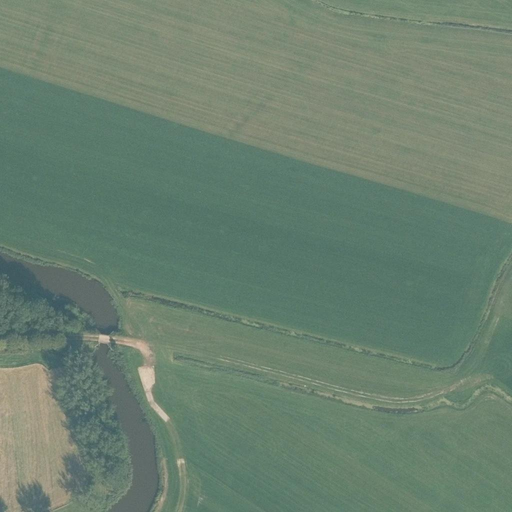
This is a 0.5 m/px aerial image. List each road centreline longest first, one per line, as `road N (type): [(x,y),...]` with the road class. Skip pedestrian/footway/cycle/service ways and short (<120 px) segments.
road 1 (track): [(141,343),(377,398),(417,400),(457,380),(483,347),(511,283)]
road 2 (track): [(0,338),(141,343),(152,406),(166,420)]
